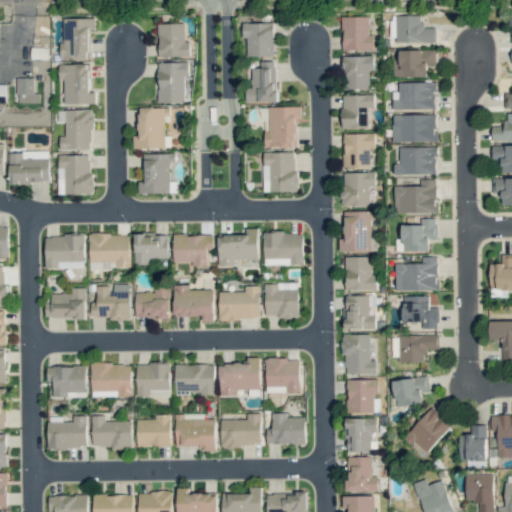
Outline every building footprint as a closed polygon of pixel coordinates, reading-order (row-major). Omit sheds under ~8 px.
[(396,42),(435,41),(435,27),(422,28),(421,14),(395,15),(396,42)] [(342,17),(343,50),(374,50),(374,35),(369,35),(368,16),(342,17)] [(60,58),(90,58),(90,29),(95,30),(95,18),(64,18),(64,43),(60,43),(60,58)] [(274,23),(243,22),(242,37),(247,37),(247,56),(273,56),(274,23)] [(184,23),(158,24),(159,57),(190,56),(189,42),(185,42),(184,23)] [(436,65),(435,49),(399,50),(399,59),(393,59),(393,77),(426,76),(426,65),(436,65)] [(374,55),(343,56),(343,89),(369,89),(369,70),(374,70),(374,55)] [(275,102),(276,61),(260,61),(260,68),(252,67),(251,87),(246,87),(245,101),(275,102)] [(158,102),(184,101),(184,75),(189,75),(189,62),(157,62),(158,102)] [(95,104),(96,93),(90,93),(90,64),(59,63),(59,79),(65,79),(64,103),(95,104)] [(16,78),(16,103),(39,102),(39,93),(33,93),(32,77),(16,78)] [(436,108),(435,81),(392,83),(392,110),(436,108)] [(342,95),(342,128),(368,128),(367,107),(374,107),(374,94),(342,95)] [(134,148),(166,148),(165,116),(170,116),(170,107),(138,108),(139,135),(133,135),(134,148)] [(265,147),(298,146),(298,107),(269,107),(269,131),(264,131),(265,147)] [(66,136),(60,136),(60,149),(93,148),(92,109),(65,109),(66,136)] [(511,113),(505,113),(506,125),(492,126),(492,140),(511,139),(511,113)] [(437,115),(392,114),(392,140),(436,141),(437,115)] [(344,167),(370,166),(370,148),(375,148),(375,133),(343,134),(344,167)] [(511,144),(491,145),(492,159),(501,159),(501,172),(511,171),(511,144)] [(399,163),(393,164),(393,174),(436,173),(436,146),(399,147),(399,163)] [(49,182),(49,151),(9,152),(9,183),(49,182)] [(296,192),(296,152),(264,152),(263,192),(296,192)] [(139,193),(170,193),(170,160),(175,160),(175,153),(144,154),(145,181),(139,181),(139,193)] [(91,154),(58,155),(59,194),(92,193),(91,154)] [(375,171),(341,172),(343,206),(374,205),(374,197),(370,197),(370,185),(376,185),(375,171)] [(502,204),(511,203),(511,177),(492,178),(492,192),(501,192),(502,204)] [(394,186),(394,213),(437,212),(436,179),(419,179),(420,185),(394,186)] [(372,250),(371,223),(376,223),(376,211),(344,211),(344,237),(339,237),(339,251),(372,250)] [(402,251),(428,251),(428,239),(437,239),(437,218),(420,218),(420,224),(402,224),(402,251)] [(0,257),(8,257),(8,225),(0,224),(0,257)] [(258,228),(247,228),(247,235),(219,235),(219,265),(234,265),(234,259),(258,259),(258,228)] [(303,264),(303,232),(264,232),(264,265),(303,264)] [(129,233),(89,234),(90,262),(116,261),(116,267),(130,267),(129,233)] [(135,264),(148,264),(148,258),(168,258),(168,233),(135,233),(135,264)] [(213,234),(173,234),(174,261),(193,261),(193,266),(207,266),(207,249),(213,249),(213,234)] [(84,235),(45,235),(45,268),(85,267),(84,235)] [(511,289),(511,253),(501,254),(501,263),(489,263),(490,290),(511,289)] [(377,289),(377,274),(373,274),(373,256),(346,256),(346,290),(377,289)] [(396,290),(438,289),(438,256),(421,257),(421,262),(395,263),(396,290)] [(265,317),(298,316),(298,282),(265,283),(265,317)] [(130,318),(130,284),(112,284),(112,285),(96,286),(97,302),(91,302),(91,319),(130,318)] [(214,289),(189,290),(189,284),(174,285),(174,316),(202,316),(202,322),(214,321),(214,289)] [(259,285),(245,286),(245,291),(219,292),(219,319),(260,318),(259,285)] [(136,291),(135,317),(170,318),(170,287),(155,286),(155,292),(136,291)] [(52,293),(52,303),(45,303),(45,318),(86,317),(85,287),(71,287),(71,293),(52,293)] [(369,295),(345,295),(346,329),(376,328),(376,314),(369,314),(369,295)] [(429,295),(403,296),(403,322),(422,322),(422,328),(438,328),(438,306),(429,307),(429,295)] [(511,320),(490,320),(489,340),(502,340),(502,357),(511,356),(511,320)] [(370,334),(344,334),(343,373),(376,374),(376,360),(370,360),(370,334)] [(398,335),(399,363),(425,362),(425,348),(439,348),(438,334),(398,335)] [(220,363),(220,395),(237,395),(237,389),(260,389),(260,357),(247,357),(247,363),(220,363)] [(300,391),(299,357),(266,358),(266,392),(300,391)] [(118,390),(118,396),(132,396),(131,362),(91,363),(92,391),(118,390)] [(170,396),(170,363),(137,363),(137,396),(170,396)] [(215,395),(215,364),(175,364),(176,393),(201,393),(201,395),(215,395)] [(47,365),(47,380),(53,380),(53,396),(67,396),(67,391),(86,391),(86,366),(47,365)] [(429,390),(428,377),(393,379),(395,405),(422,403),(421,391),(429,390)] [(374,412),(373,392),(378,392),(378,379),(347,379),(347,412),(374,412)] [(428,452),(451,423),(431,406),(404,439),(411,444),(414,441),(428,452)] [(305,417),(286,417),(286,412),(272,413),(272,428),(266,428),(267,444),(305,443),(305,417)] [(221,419),(221,446),(260,446),(260,413),(247,413),(247,419),(221,419)] [(511,456),(511,413),(491,414),(491,432),(497,432),(497,457),(511,456)] [(137,419),(138,446),(171,445),(170,414),(156,414),(156,418),(137,419)] [(175,414),(176,448),(216,447),(216,418),(204,419),(204,414),(175,414)] [(48,421),(47,447),(86,448),(87,415),(73,415),(73,422),(48,421)] [(132,447),(132,420),(105,420),(105,415),(92,415),(92,448),(132,447)] [(371,452),(371,431),(376,431),(377,418),(346,417),(346,451),(371,452)] [(460,460),(466,459),(466,466),(486,465),(485,424),(470,425),(471,434),(459,434),(460,460)] [(347,457),(347,491),(378,490),(378,476),(372,476),(372,456),(347,457)] [(493,511),(493,474),(466,474),(466,502),(478,501),(478,511),(493,511)] [(511,511),(511,475),(505,475),(505,507),(499,507),(498,511),(511,511)] [(428,484),(426,479),(415,482),(423,511),(452,511),(443,480),(428,484)] [(221,511),(261,511),(262,487),(249,487),(249,493),(222,493),(221,511)] [(216,511),(217,493),(189,493),(189,488),(177,488),(177,511),(216,511)] [(138,491),(138,511),(171,511),(172,492),(138,491)] [(266,511),(306,511),(307,491),(296,491),(296,493),(267,493),(266,511)] [(88,511),(88,494),(48,495),(49,510),(55,510),(54,511),(88,511)] [(93,511),(133,511),(133,494),(93,494),(93,511)] [(342,496),(343,509),(348,509),(348,511),(374,511),(374,495),(342,496)]
